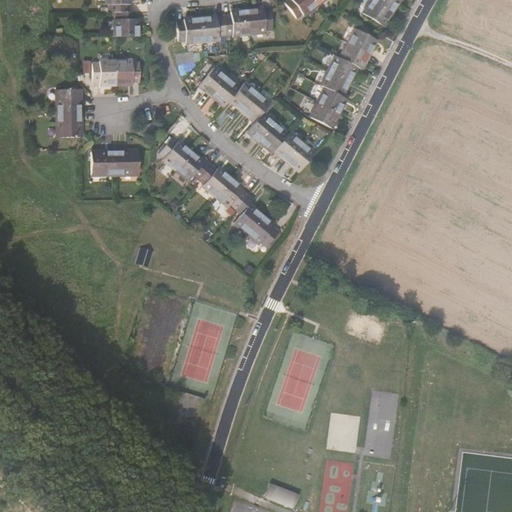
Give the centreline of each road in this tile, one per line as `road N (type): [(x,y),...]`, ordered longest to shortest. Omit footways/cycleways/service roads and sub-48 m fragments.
road 1 (unclassified): [(321,210),(267,314),(198,511)]
road 2 (residential): [(429,0),(321,210)]
road 3 (residential): [(177,90),(209,134),(321,210)]
road 4 (unclassified): [(125,511),(0,377)]
